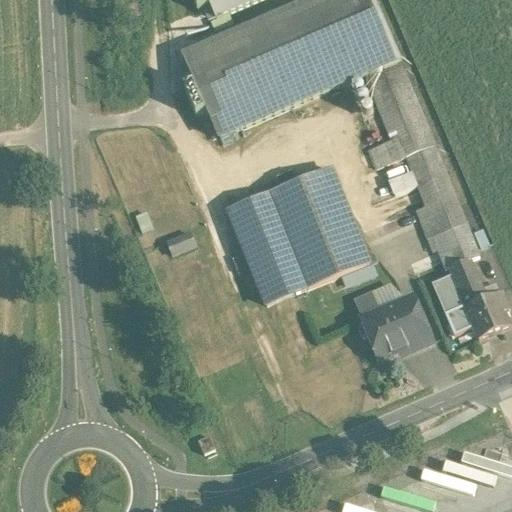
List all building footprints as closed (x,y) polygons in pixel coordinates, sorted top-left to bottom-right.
[(203,0),(219,36),(301,0),(203,0)] [(360,4),(187,79),(222,160),(367,97),(395,85),(360,4)] [(395,85),(367,97),(369,101),(370,101),(402,87),(400,83),(395,85)] [(436,167),(402,87),(370,101),(394,161),(371,171),(378,190),(408,178),(436,167)] [(436,167),(408,178),(420,207),(448,196),(436,167)] [(333,191),(274,215),(311,308),(371,284),(333,191)] [(481,277),(448,196),(420,207),(428,228),(418,232),(429,259),(435,257),(448,290),(472,281),(481,277)] [(274,215),(231,232),(269,325),(311,308),(274,215)] [(173,247),(162,252),(176,281),(201,269),(193,252),(179,259),(173,247)] [(431,275),(413,283),(421,301),(430,297),(428,292),(437,287),(431,275)] [(488,318),(472,281),(451,289),(468,327),(488,318)] [(399,299),(354,319),(362,337),(398,321),(407,318),(399,299)] [(468,327),(467,328),(480,359),(511,345),(505,332),(511,329),(503,312),(488,318),(468,327)] [(400,323),(363,338),(365,343),(362,345),(360,350),(362,356),(367,358),(370,356),(380,379),(415,364),(403,335),(405,335),(400,323)] [(405,335),(403,335),(415,364),(417,368),(433,361),(419,328),(405,335)] [(211,454),(200,459),(206,472),(217,467),(211,454)]
